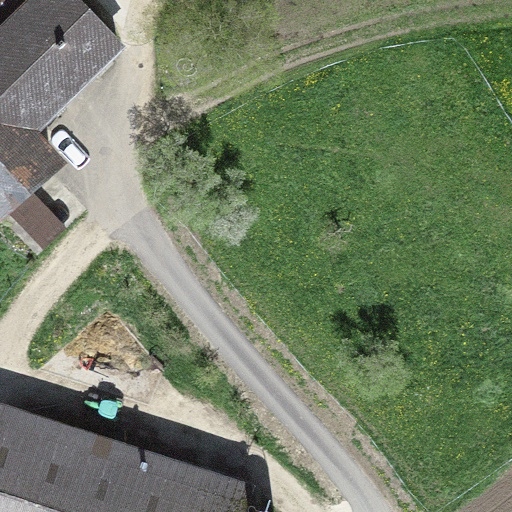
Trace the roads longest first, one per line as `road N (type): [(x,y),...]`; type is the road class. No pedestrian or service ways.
road 1 (track): [(131,124),(309,41),(436,12)]
road 2 (track): [(119,211),(143,34),(155,0)]
road 3 (track): [(0,347),(119,211)]
